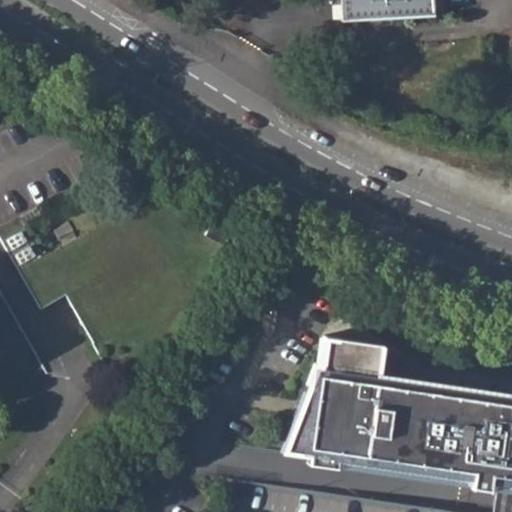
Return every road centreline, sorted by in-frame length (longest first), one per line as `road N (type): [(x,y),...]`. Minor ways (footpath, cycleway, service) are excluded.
road 1 (secondary): [(5,0),(282,174),(471,268),(511,280)]
road 2 (secondary): [(511,240),(279,137),(55,0)]
